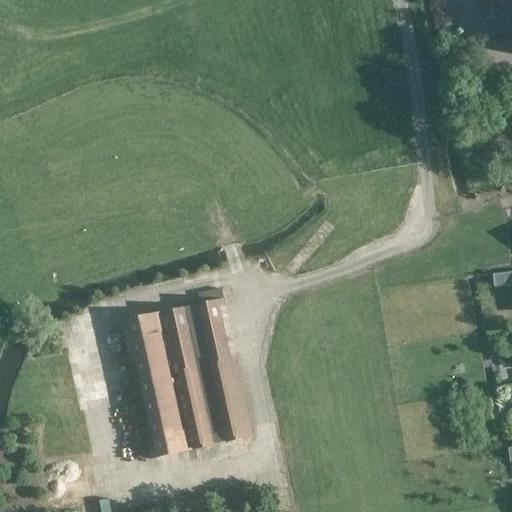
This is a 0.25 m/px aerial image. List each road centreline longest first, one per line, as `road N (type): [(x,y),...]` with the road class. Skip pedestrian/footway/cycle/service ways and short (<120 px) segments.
road 1 (track): [(435,229),(409,250),(277,287),(240,283),(105,318),(146,488),(279,456)]
road 2 (track): [(212,47),(342,208),(277,287)]
road 3 (track): [(435,229),(401,0)]
road 4 (track): [(279,456),(240,283)]
